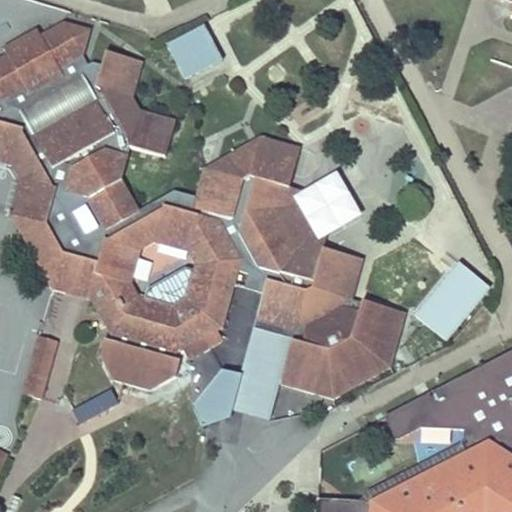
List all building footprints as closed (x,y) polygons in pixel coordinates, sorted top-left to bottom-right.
[(140,251),(137,212),(119,181),(128,148),(163,158),(173,121),(139,112),(131,98),(140,64),(105,54),(100,67),(91,65),(86,67),(81,58),(88,32),(62,24),(39,37),(35,31),(2,50),(5,56),(0,58),(0,163),(10,167),(19,182),(9,215),(44,224),(62,255),(51,290),(63,293),(74,288),(76,280),(91,284),(87,299),(129,285),(140,251)] [(207,25),(168,46),(186,80),(225,60),(207,25)] [(170,193),(137,212),(140,251),(153,244),(185,253),(193,267),(185,299),(171,307),(137,298),(129,285),(87,299),(111,335),(109,341),(105,339),(100,357),(114,382),(149,392),(174,379),(179,360),(173,359),(174,353),(221,327),(236,273),(278,386),(332,400),(388,371),(403,315),(361,302),(360,305),(358,314),(339,309),(341,300),(350,302),(361,262),(322,251),(319,261),(295,253),(271,211),(277,187),(287,190),(299,150),(258,138),(202,170),(194,200),(170,193)] [(336,172),(305,189),(330,235),(361,218),(336,172)] [(287,190),(277,187),(271,211),(295,253),(319,261),(322,251),(326,238),(312,233),(296,207),(300,194),(287,190)] [(44,224),(9,215),(51,290),(62,255),(44,224)] [(492,291),(460,263),(414,317),(447,344),(492,291)] [(74,288),(63,293),(87,299),(91,284),(76,280),(74,288)] [(350,302),(341,300),(339,309),(358,314),(360,305),(350,302)] [(37,338),(20,395),(39,401),(56,343),(37,338)] [(511,357),(409,411),(422,434),(467,433),(463,444),(460,446),(465,456),(487,445),(511,461),(511,357)] [(422,434),(409,411),(386,423),(398,446),(422,434)] [(511,511),(511,461),(487,445),(465,456),(370,504),(368,505),(368,511),(511,511)] [(368,493),(367,497),(370,504),(465,456),(460,446),(368,493)] [(314,511),(340,511),(341,504),(315,503),(314,511)]
